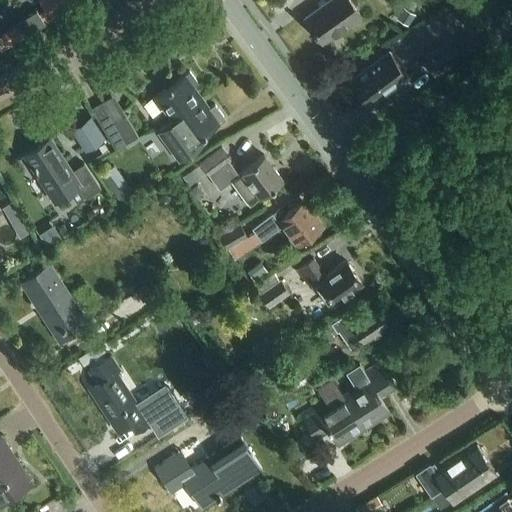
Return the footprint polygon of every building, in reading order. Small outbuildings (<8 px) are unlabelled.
[(40,0),(51,17),(75,1),(73,0),(40,0)] [(331,0),(306,18),(324,43),(362,15),(351,0),(331,0)] [(404,6),(397,17),(409,24),(416,13),(404,6)] [(445,14),(452,27),(462,21),(455,8),(445,14)] [(17,22),(26,36),(46,23),(38,10),(17,22)] [(453,37),(423,56),(436,76),(466,57),(453,37)] [(140,42),(133,47),(134,55),(142,59),(149,54),(148,45),(140,42)] [(369,103),(384,91),(386,94),(410,75),(393,50),(352,80),(369,103)] [(191,72),(187,75),(187,74),(146,104),(154,115),(165,108),(174,120),(167,126),(168,125),(204,99),(195,86),(199,83),(191,72)] [(218,103),(211,108),(204,99),(168,125),(167,126),(159,131),(181,161),(197,149),(193,144),(228,118),(218,103)] [(91,115),(71,129),(85,150),(105,137),(91,115)] [(139,137),(127,116),(117,121),(129,142),(139,137)] [(117,121),(104,129),(116,150),(129,142),(117,121)] [(57,201),(78,187),(85,199),(102,188),(87,164),(74,172),(52,137),(26,154),(57,201)] [(251,206),(284,180),(265,155),(239,174),(228,160),(230,158),(220,148),(199,165),(221,190),(232,181),(251,206)] [(124,176),(111,185),(120,199),(134,190),(124,176)] [(17,199),(7,204),(23,234),(33,228),(17,199)] [(281,226),(297,247),(320,229),(301,204),(285,216),(279,221),(273,214),(273,213),(253,228),(263,240),(281,226)] [(279,221),(285,216),(280,209),(273,214),(279,221)] [(240,222),(219,234),(228,250),(249,237),(240,222)] [(349,261),(328,276),(316,257),(300,267),(313,287),(322,282),(335,302),(363,282),(349,261)] [(261,261),(248,271),(255,280),(268,270),(261,261)] [(77,330),(90,323),(52,264),(24,283),(57,335),(73,324),(77,330)] [(274,273),(255,285),(269,307),(291,293),(282,279),(279,280),(274,273)] [(173,295),(160,276),(139,290),(152,309),(173,295)] [(352,350),(364,341),(365,342),(393,323),(378,302),(350,321),(343,310),(329,320),(335,329),(336,328),(352,350)] [(315,335),(323,346),(336,337),(328,326),(315,335)] [(119,431),(130,424),(136,432),(153,421),(161,434),(188,418),(173,395),(143,414),(117,372),(122,369),(113,356),(90,370),(99,383),(91,388),(119,431)] [(357,386),(345,394),(366,429),(392,413),(381,394),(394,386),(379,362),(366,370),(362,363),(348,372),(357,386)] [(265,391),(271,402),(310,381),(302,366),(273,382),(274,385),(265,391)] [(236,386),(217,397),(230,419),(249,407),(236,386)] [(366,429),(345,394),(323,407),(320,403),(302,413),(315,435),(328,426),(340,445),(366,429)] [(253,414),(244,420),(251,430),(260,424),(253,414)] [(2,436),(0,437),(0,503),(33,482),(2,436)] [(260,468),(241,439),(193,470),(182,454),(160,469),(173,488),(187,479),(204,505),(260,468)] [(297,440),(288,447),(296,459),(306,452),(297,440)] [(417,470),(434,495),(489,458),(480,444),(439,471),(438,472),(431,461),(417,470)] [(489,458),(434,495),(441,507),(453,499),(453,501),(498,471),(489,458)] [(511,511),(511,497),(511,498),(508,493),(481,511),(511,511)]
